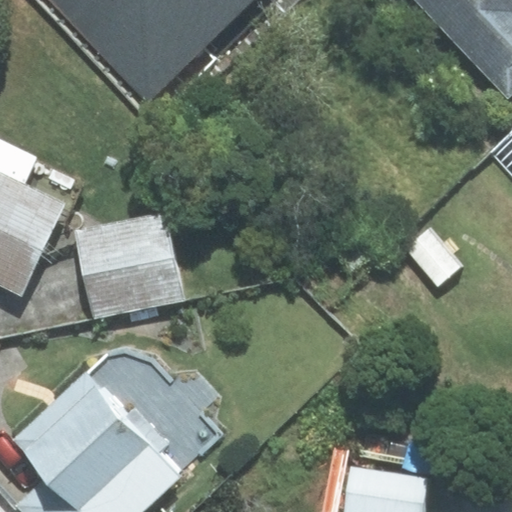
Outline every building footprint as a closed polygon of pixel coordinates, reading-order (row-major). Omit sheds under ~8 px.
[(51,0),(155,104),(261,0),(51,0)] [(511,0),(418,0),(511,94),(511,93),(511,0)] [(511,175),(511,136),(492,154),(511,175)] [(0,279),(20,290),(61,205),(21,186),(36,157),(0,139),(0,279)] [(166,214),(78,232),(95,315),(183,297),(166,214)] [(170,381),(149,361),(125,351),(107,359),(22,440),(57,476),(25,506),(31,511),(131,511),(214,433),(198,417),(220,396),(198,373),(170,381)] [(421,511),(427,477),(350,467),(343,511),(421,511)]
